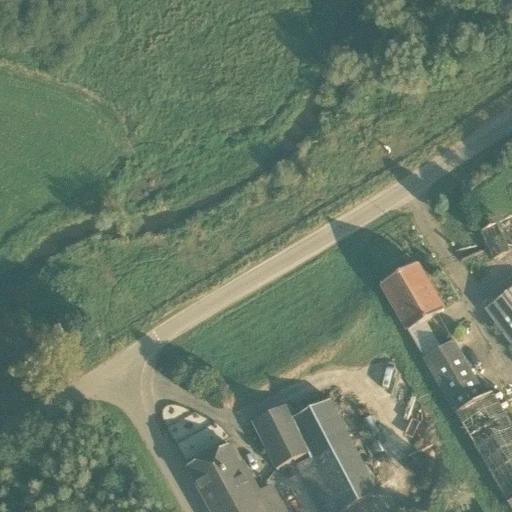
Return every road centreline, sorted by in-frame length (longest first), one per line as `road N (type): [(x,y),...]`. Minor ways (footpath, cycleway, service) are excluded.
road 1 (unclassified): [(113,369),(511,118)]
road 2 (unclassified): [(195,511),(113,369)]
road 3 (unclassified): [(0,440),(113,369)]
